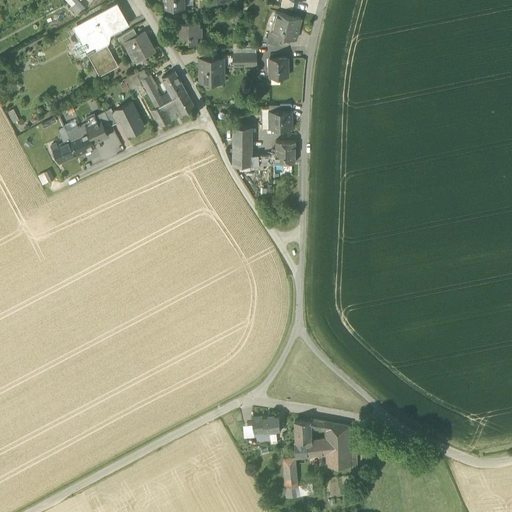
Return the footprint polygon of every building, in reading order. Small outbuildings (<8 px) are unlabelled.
[(74,0),(76,1),(82,9),(91,0),(74,0)] [(163,0),(163,8),(184,8),(183,0),(163,0)] [(292,10),(294,0),(282,0),(280,7),(292,10)] [(70,8),(76,15),(82,9),(76,1),(72,5),(73,5),(71,6),(70,8)] [(80,32),(83,38),(90,50),(87,52),(88,54),(88,55),(91,53),(102,73),(99,75),(100,76),(119,66),(107,44),(109,43),(105,36),(128,24),(117,4),(80,24),(84,30),(80,32)] [(281,35),(292,38),(295,27),(298,27),(300,18),(277,12),(271,32),(271,33),(281,35)] [(189,36),(189,43),(197,43),(197,36),(202,36),(202,26),(200,26),(200,22),(185,22),(185,21),(173,21),(173,24),(176,24),(176,30),(180,30),(180,36),(189,36)] [(84,30),(80,24),(73,28),(80,40),(83,38),(80,32),(84,30)] [(125,33),(129,40),(139,35),(135,27),(125,33)] [(266,42),(279,46),(281,35),(271,33),(271,32),(269,31),(266,42)] [(127,41),(137,59),(154,50),(144,32),(139,35),(129,40),(127,41)] [(82,57),(88,54),(87,52),(90,50),(83,38),(80,40),(74,43),(77,47),(74,49),(77,54),(79,52),(82,57)] [(256,48),(246,48),(239,48),(234,48),(234,55),(246,54),(246,66),(257,66),(257,54),(256,54),(256,48)] [(199,49),(199,60),(202,60),(202,58),(212,58),(212,49),(199,49)] [(233,55),(233,66),(246,66),(246,54),(234,55),(233,55)] [(200,66),(200,81),(221,81),(221,74),(221,67),(224,67),(223,58),(212,58),(202,58),(202,60),(202,66),(200,66)] [(269,58),(269,77),(288,76),(287,58),(269,58)] [(125,78),(131,89),(142,83),(136,73),(135,73),(132,74),(125,78)] [(165,83),(170,93),(174,99),(186,92),(178,76),(165,83)] [(145,87),(148,92),(156,88),(158,87),(154,82),(145,87)] [(161,98),(156,88),(148,92),(156,108),(164,104),(161,98)] [(186,92),(174,99),(182,114),(195,107),(186,92)] [(164,104),(174,99),(170,93),(161,98),(164,104)] [(160,126),(182,114),(174,99),(164,104),(156,108),(154,109),(152,110),(160,126)] [(133,127),(136,131),(144,127),(131,102),(113,111),(112,111),(118,122),(121,121),(126,131),(133,127)] [(111,107),(104,110),(105,111),(112,125),(118,122),(112,111),(113,111),(111,107)] [(8,111),(14,122),(19,119),(13,108),(8,111)] [(101,120),(105,128),(112,125),(105,111),(95,116),(98,121),(101,120)] [(270,111),(270,129),(292,128),(292,111),(281,111),(270,111)] [(89,122),(78,127),(67,132),(70,140),(89,131),(90,132),(95,130),(97,136),(102,133),(105,138),(108,136),(105,128),(101,120),(98,121),(95,116),(94,114),(87,117),(89,122)] [(65,127),(67,132),(78,127),(75,119),(64,125),(65,127)] [(266,170),(266,164),(277,164),(277,162),(276,162),(276,154),(252,156),(253,127),(233,126),(233,166),(252,165),(252,170),(266,170)] [(58,130),(62,137),(63,136),(63,134),(67,132),(65,127),(58,130)] [(90,132),(94,143),(105,138),(102,133),(97,136),(95,130),(90,132)] [(77,154),(96,146),(94,143),(90,132),(89,131),(70,140),(77,154)] [(67,132),(63,134),(63,136),(62,137),(64,142),(70,140),(67,132)] [(59,162),(77,154),(70,140),(64,142),(58,145),(56,142),(51,145),(59,162)] [(277,162),(296,162),(296,141),(276,141),(276,154),(276,162),(277,162)] [(44,172),(49,181),(54,178),(50,169),(44,172)] [(43,184),(49,181),(44,172),(38,175),(43,184)] [(279,415),(262,417),(253,418),(253,425),(254,434),(260,434),(264,433),(270,433),(276,432),(280,432),(279,415)] [(326,430),(326,439),(312,440),(307,441),(307,442),(296,443),(296,441),(294,442),(296,456),(296,458),(308,456),(327,454),(327,467),(351,467),(350,444),(350,426),(326,421),(311,418),(311,420),(311,428),(326,430)] [(296,441),(296,443),(307,442),(307,441),(312,440),(311,428),(311,420),(295,421),(296,441)] [(254,434),(253,425),(243,426),(244,438),(255,437),(254,434)] [(260,434),(260,441),(270,440),(270,433),(264,433),(260,434)] [(296,456),(284,458),(287,498),(297,496),(295,488),(298,487),(296,458),(296,456)] [(295,488),(297,496),(313,492),(312,484),(298,487),(295,488)]
